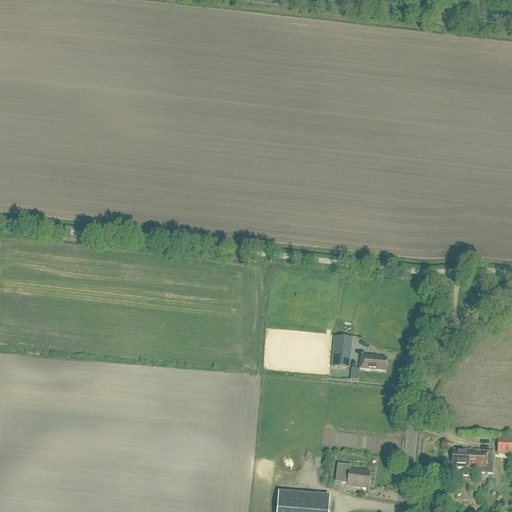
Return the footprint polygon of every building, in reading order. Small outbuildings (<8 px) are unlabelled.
[(334,339),(331,368),(347,370),(349,340),(334,339)] [(386,360),(375,359),(375,358),(360,356),(359,371),(385,373),(386,360)] [(445,429),(443,436),(452,439),(454,432),(445,429)] [(497,456),(511,456),(511,441),(498,441),(497,456)] [(452,451),(451,465),(468,466),(468,470),(480,471),(479,475),(491,476),(493,454),(486,453),(452,451)] [(293,458),(285,461),(289,471),(296,469),(293,458)] [(349,472),(347,487),(367,490),(369,475),(349,472)] [(278,495),(276,511),(327,511),(329,499),(278,495)]
